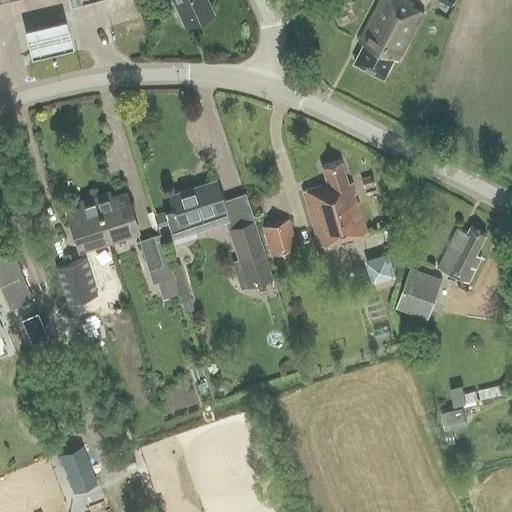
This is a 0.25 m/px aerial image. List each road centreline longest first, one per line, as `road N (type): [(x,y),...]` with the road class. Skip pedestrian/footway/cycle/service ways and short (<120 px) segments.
road 1 (tertiary): [(511,204),(263,84)]
road 2 (tertiary): [(0,107),(126,76),(263,84)]
